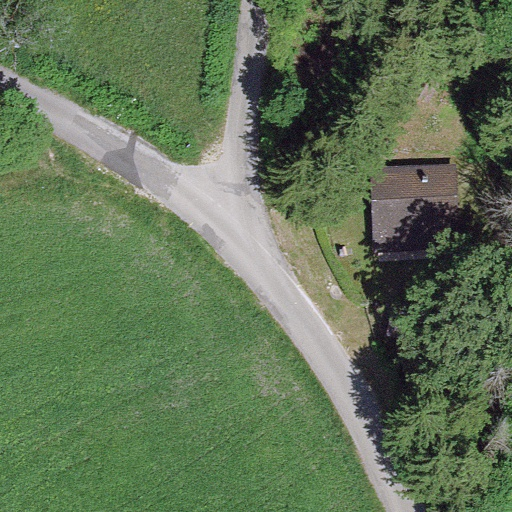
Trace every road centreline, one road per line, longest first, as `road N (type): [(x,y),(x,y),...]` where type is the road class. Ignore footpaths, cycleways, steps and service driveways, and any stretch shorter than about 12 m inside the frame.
road 1 (unclassified): [(413,511),(247,209)]
road 2 (unclassified): [(0,83),(247,209)]
road 3 (unclassified): [(247,209),(241,128),(256,0)]
